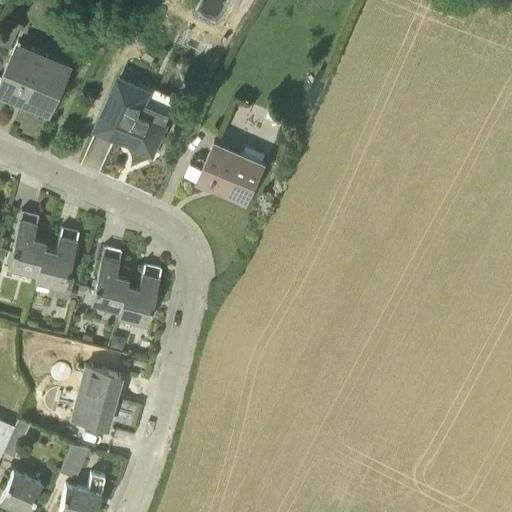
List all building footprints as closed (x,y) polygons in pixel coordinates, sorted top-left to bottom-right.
[(48,70),(13,53),(0,81),(0,90),(17,98),(18,96),(26,99),(23,105),(50,117),(74,66),(54,57),(48,70)] [(119,78),(97,129),(151,153),(171,102),(119,78)] [(191,163),(185,176),(196,181),(196,182),(211,188),(213,183),(233,192),(230,197),(247,204),(266,163),(261,161),(242,152),(240,151),(216,141),(214,140),(202,168),(191,163)] [(34,278),(44,241),(32,238),(38,214),(21,209),(7,264),(35,272),(34,278)] [(44,241),(34,278),(50,282),(47,294),(67,298),(72,279),(66,277),(78,230),(61,226),(54,250),(43,247),(45,241),(44,241)] [(117,314),(127,277),(115,274),(121,250),(104,245),(89,301),(118,308),(116,314),(117,314)] [(127,277),(117,314),(146,322),(161,267),(143,262),(137,286),(126,283),(127,277)] [(79,283),(77,288),(76,294),(82,295),(85,284),(79,283)] [(76,294),(77,288),(71,286),(68,296),(75,297),(76,294)] [(106,427),(120,373),(85,364),(71,418),(106,427)] [(13,456),(28,424),(17,418),(2,451),(13,456)] [(0,454),(2,451),(8,437),(0,432),(0,454)] [(75,478),(88,447),(70,443),(58,469),(75,478)] [(0,500),(25,511),(40,481),(12,469),(0,495),(0,500)] [(58,511),(94,511),(104,474),(90,471),(86,488),(65,483),(58,511)]
